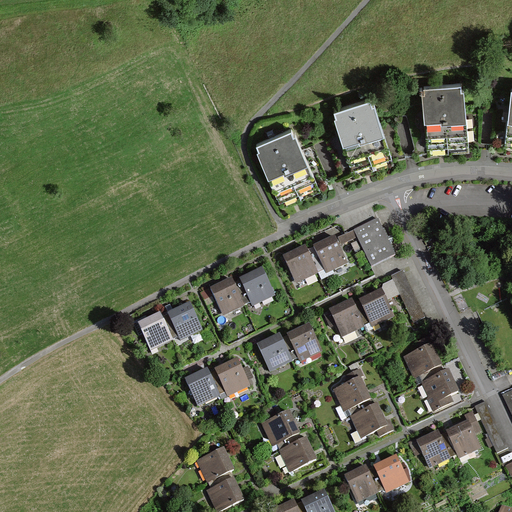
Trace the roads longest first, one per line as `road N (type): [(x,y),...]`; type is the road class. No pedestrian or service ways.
road 1 (track): [(0,382),(283,229)]
road 2 (residential): [(423,254),(185,369)]
road 3 (residential): [(492,391),(280,491)]
road 4 (residential): [(423,254),(492,391)]
